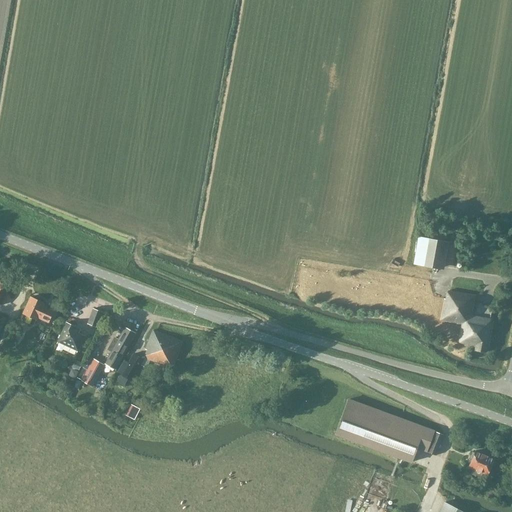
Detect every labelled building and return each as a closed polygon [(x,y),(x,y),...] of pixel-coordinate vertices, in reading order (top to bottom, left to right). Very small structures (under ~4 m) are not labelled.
[(449,243),(436,240),(418,237),(413,264),(444,270),(449,243)] [(0,305),(0,306),(9,288),(0,283),(0,305)] [(485,352),(491,319),(472,316),(475,295),(447,290),(445,298),(444,298),(440,320),(461,324),(457,341),(465,344),(465,345),(474,347),(473,350),(485,352)] [(48,323),(53,311),(42,306),(44,304),(30,297),(22,314),(36,320),(37,318),(48,323)] [(92,309),(87,324),(96,328),(102,312),(92,309)] [(57,342),(77,351),(84,336),(78,333),(79,330),(74,328),(75,327),(66,323),(57,342)] [(105,363),(114,369),(134,334),(125,327),(118,340),(114,338),(108,349),(112,351),(105,363)] [(144,358),(171,369),(181,342),(152,330),(144,349),(147,350),(144,356),(144,358)] [(229,349),(226,355),(233,357),(235,351),(229,349)] [(143,359),(138,357),(133,354),(128,362),(123,359),(117,372),(121,374),(116,382),(123,386),(127,379),(131,382),(143,359)] [(104,366),(98,362),(92,359),(88,368),(87,369),(83,367),(77,377),(82,380),(81,381),(92,386),(99,374),(104,366)] [(74,378),(77,371),(73,369),(69,371),(67,375),(74,378)] [(335,436),(411,464),(417,449),(427,452),(435,455),(443,435),(435,431),(435,432),(423,427),(394,417),(348,400),(335,436)] [(131,405),(126,415),(133,419),(138,408),(131,405)] [(487,476),(494,459),(475,450),(474,453),(472,452),(469,459),(471,459),(467,467),(473,470),(471,474),(480,477),(482,474),(487,476)] [(463,511),(457,509),(444,502),(439,511),(463,511)]
